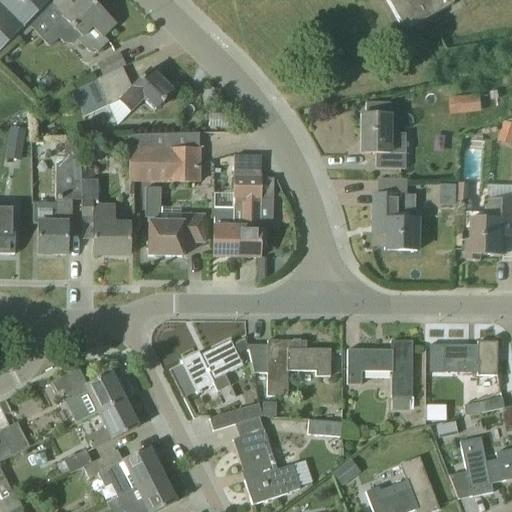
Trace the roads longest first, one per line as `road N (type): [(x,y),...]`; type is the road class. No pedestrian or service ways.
road 1 (residential): [(328,308),(313,218),(272,129),(147,0)]
road 2 (residential): [(220,511),(132,325)]
road 3 (tertiary): [(328,308),(201,306),(132,325)]
road 4 (tertiary): [(511,316),(328,308)]
